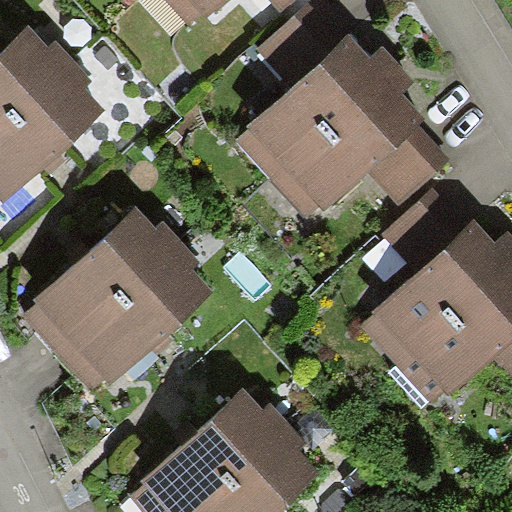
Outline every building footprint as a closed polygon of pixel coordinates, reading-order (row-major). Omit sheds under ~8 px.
[(165,0),(188,25),(199,15),(205,21),(228,0),(267,0),(280,14),(295,0),(165,0)] [(257,53),(290,90),(249,126),(252,129),(238,142),(304,217),(320,203),(325,209),(368,170),(399,205),(450,161),(423,130),(432,122),(406,92),(416,83),(384,48),(371,60),(351,37),(342,45),(308,8),(257,53)] [(81,84),(91,75),(60,41),(50,50),(29,28),(0,54),(0,207),(105,110),(81,84)] [(384,236),(418,273),(374,312),(376,314),(363,326),(430,401),(442,390),(448,396),(491,357),(511,379),(511,240),(506,234),(495,244),(475,222),(470,228),(435,189),(384,236)] [(139,211),(23,315),(96,395),(214,290),(192,265),(198,259),(166,224),(158,231),(139,211)] [(293,452),(303,443),(272,409),(264,416),(245,395),(134,495),(149,511),(273,511),(315,475),(293,452)]
